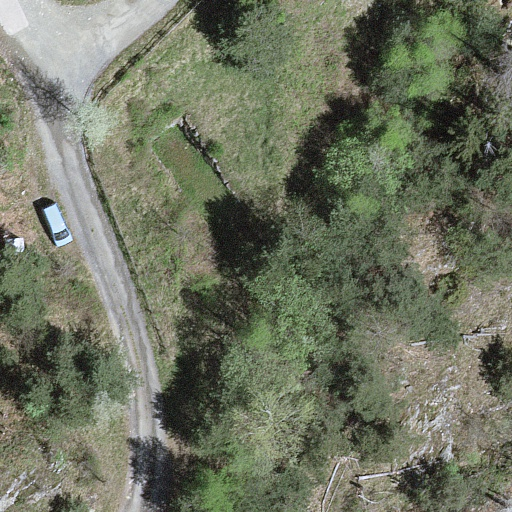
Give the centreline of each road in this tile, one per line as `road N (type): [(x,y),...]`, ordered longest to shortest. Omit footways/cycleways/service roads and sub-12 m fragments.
road 1 (track): [(148,511),(165,442),(98,235),(72,130),(72,82),(141,37),(175,0)]
road 2 (track): [(158,495),(214,417),(249,313),(235,222),(164,132)]
